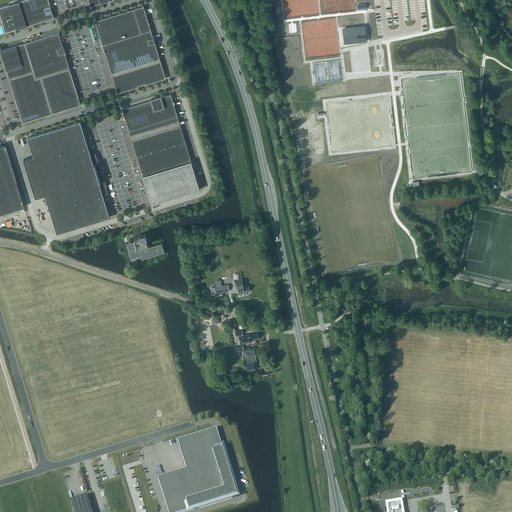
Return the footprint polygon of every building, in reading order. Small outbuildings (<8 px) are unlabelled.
[(48,0),(24,0),(10,5),(17,29),(54,17),(52,12),(51,13),(49,6),(50,6),(48,0)] [(0,14),(5,32),(17,29),(10,5),(0,7),(0,14)] [(95,21),(102,45),(151,30),(144,6),(95,21)] [(364,41),(363,26),(344,29),(345,43),(364,41)] [(102,45),(111,73),(160,59),(151,30),(102,45)] [(23,122),(81,105),(58,32),(0,50),(23,122)] [(166,78),(160,59),(111,73),(117,93),(137,87),(136,85),(145,83),(146,84),(166,78)] [(122,109),(131,138),(180,123),(171,94),(161,97),(161,96),(151,99),(151,100),(122,109)] [(33,156),(24,159),(35,198),(45,195),(57,233),(110,217),(102,193),(103,193),(103,192),(102,193),(100,183),(104,182),(104,183),(105,183),(104,182),(95,153),(91,154),(80,121),(27,137),(33,156)] [(143,176),(191,161),(180,123),(131,138),(143,176)] [(0,214),(24,207),(4,144),(0,145),(0,214)] [(200,189),(191,161),(143,176),(151,204),(200,189)] [(125,243),(133,267),(138,266),(136,259),(141,257),(142,260),(165,253),(162,243),(149,247),(148,244),(149,244),(145,233),(134,237),(136,241),(131,242),(125,243)] [(234,280),(237,296),(243,295),(243,297),(246,296),(245,293),(249,293),(248,287),(246,288),(245,284),(243,285),(242,278),(234,280)] [(215,293),(215,294),(229,292),(228,286),(214,288),(215,293)] [(257,334),(251,335),(250,334),(238,336),(240,345),(252,342),(251,341),(258,339),(257,334)] [(260,367),(264,367),(263,362),(255,364),(254,360),(247,361),(248,369),(251,368),(252,371),(257,370),(257,369),(260,368),(260,367)] [(232,498),(231,493),(236,491),(226,457),(225,457),(216,428),(177,440),(186,469),(158,478),(168,511),(184,511),(198,508),(199,508),(232,498)] [(73,511),(92,511),(87,496),(70,501),(73,511)] [(387,509),(386,509),(387,511),(388,511),(387,511),(401,511),(400,501),(387,504),(387,509)]
